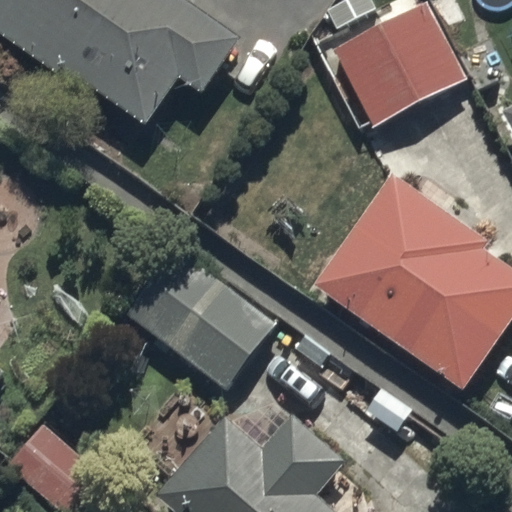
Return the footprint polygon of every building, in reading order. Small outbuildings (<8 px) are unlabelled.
[(208,114),(246,58),(162,0),(0,0),(0,54),(77,108),(82,101),(151,148),(185,98),(208,114)] [(471,95),(427,18),(338,68),(381,145),(471,95)] [(493,261),(397,194),(318,306),(466,410),(511,343),(511,287),(487,270),(493,261)] [(181,268),(133,334),(230,406),(279,340),(181,268)] [(0,398),(9,386),(0,380),(0,398)] [(228,435),(161,511),(325,511),(351,482),(295,433),(266,468),(228,435)] [(129,511),(44,437),(7,479),(43,511),(129,511)]
